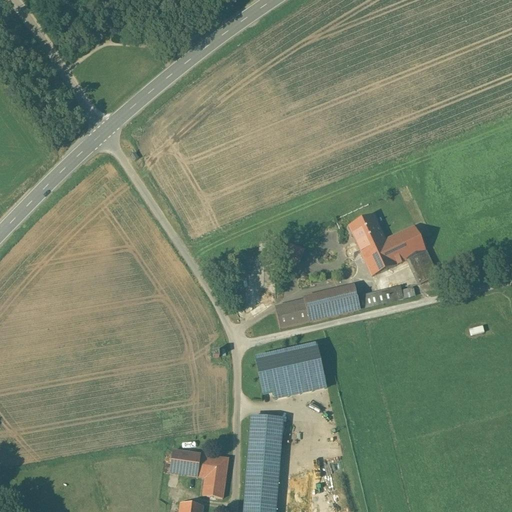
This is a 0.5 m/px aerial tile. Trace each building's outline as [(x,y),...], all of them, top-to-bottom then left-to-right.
[(419,258),(407,231),(379,243),(369,218),(339,230),(362,282),(419,258)] [(301,300),(274,306),(279,331),(360,312),(360,310),(403,299),(400,286),(358,296),(355,283),(300,296),(301,300)] [(467,328),(468,334),(481,331),(480,325),(467,328)] [(252,357),(261,398),(274,396),(275,401),(327,390),(317,343),(252,357)] [(275,511),(282,420),(250,417),(243,511),(275,511)] [(228,460),(172,452),(169,474),(205,479),(202,497),(222,500),(228,460)]
